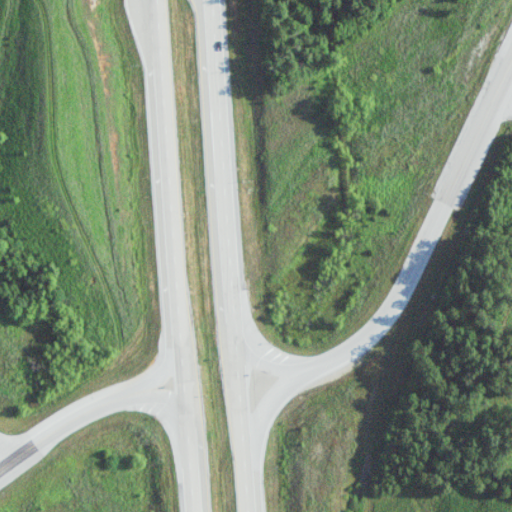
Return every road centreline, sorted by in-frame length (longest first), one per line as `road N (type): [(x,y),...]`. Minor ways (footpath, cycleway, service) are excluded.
road 1 (trunk): [(245,445),(223,308),(199,0),(136,4),(161,78)]
road 2 (trunk): [(158,0),(195,511)]
road 3 (trunk): [(249,511),(212,0)]
road 4 (secondary): [(315,367),(376,328),(402,290),(511,64)]
road 5 (trunk): [(178,284),(207,511)]
road 6 (residential): [(0,484),(85,424),(188,390)]
road 7 (secondary): [(247,476),(271,402),(315,367)]
